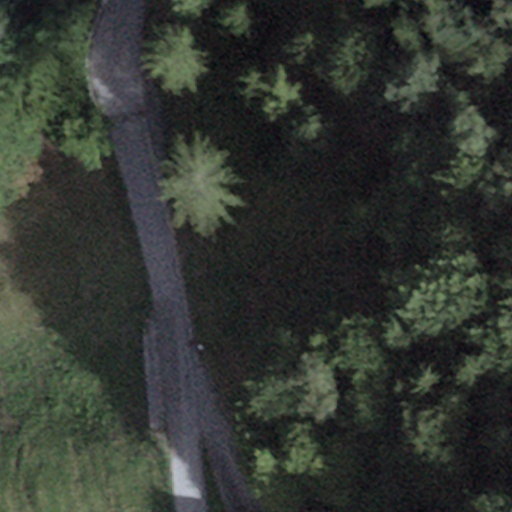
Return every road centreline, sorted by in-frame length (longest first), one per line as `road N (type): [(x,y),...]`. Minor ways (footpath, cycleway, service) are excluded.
road 1 (unclassified): [(190,511),(172,316),(115,67),(126,0)]
road 2 (track): [(242,511),(209,421),(181,387)]
